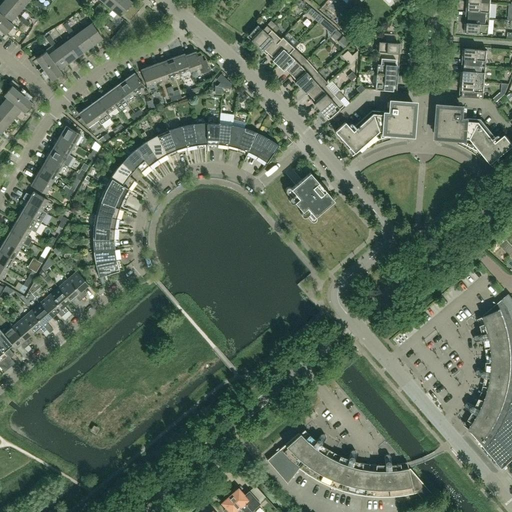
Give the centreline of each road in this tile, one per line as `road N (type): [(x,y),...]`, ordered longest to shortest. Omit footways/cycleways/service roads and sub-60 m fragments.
road 1 (residential): [(0,389),(144,265),(140,219),(162,185),(212,167),(258,185),(311,140)]
road 2 (unclassified): [(132,511),(353,321)]
road 3 (tertiary): [(492,486),(353,321)]
road 4 (tertiary): [(353,321),(335,289),(386,233),(345,177)]
road 5 (tertiary): [(311,140),(185,18)]
road 6 (residential): [(58,105),(90,78),(174,34),(185,18)]
road 7 (residential): [(422,146),(435,0)]
road 8 (unclassified): [(353,321),(456,232)]
